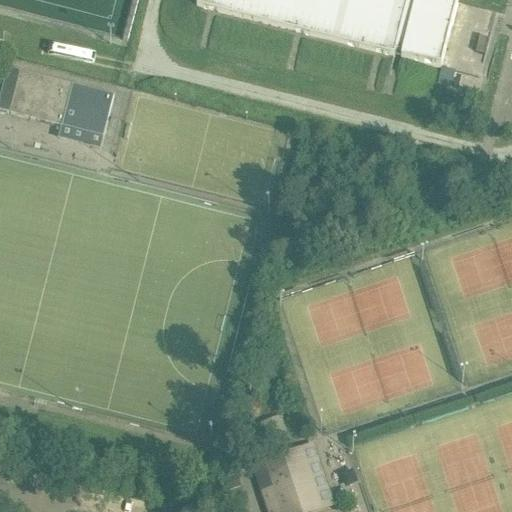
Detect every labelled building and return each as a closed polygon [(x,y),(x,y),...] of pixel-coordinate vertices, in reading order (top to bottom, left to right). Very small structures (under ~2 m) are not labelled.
[(198,0),(197,7),(208,10),(216,12),(294,32),(304,34),(374,52),(383,55),(391,56),(394,57),(395,54),(402,56),(401,59),(441,69),(458,0),(198,0)] [(0,99),(0,112),(104,139),(104,138),(114,97),(85,90),(85,89),(72,86),(71,90),(20,77),(22,73),(8,69),(0,99)] [(281,416),(260,424),(268,446),(289,439),(281,416)] [(252,468),(266,511),(308,511),(321,508),(302,452),(252,468)] [(236,477),(225,480),(229,491),(239,487),(236,477)]
